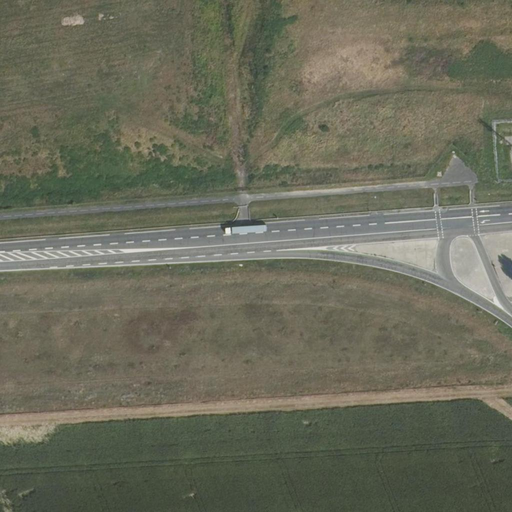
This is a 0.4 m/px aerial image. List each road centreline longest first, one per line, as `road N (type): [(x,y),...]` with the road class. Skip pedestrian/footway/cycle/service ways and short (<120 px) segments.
road 1 (track): [(511,387),(0,419)]
road 2 (secondary): [(458,217),(0,248)]
road 3 (secondary): [(134,259),(349,258),(451,285)]
road 4 (secondary): [(134,259),(450,234)]
road 5 (secondary): [(0,266),(134,259)]
